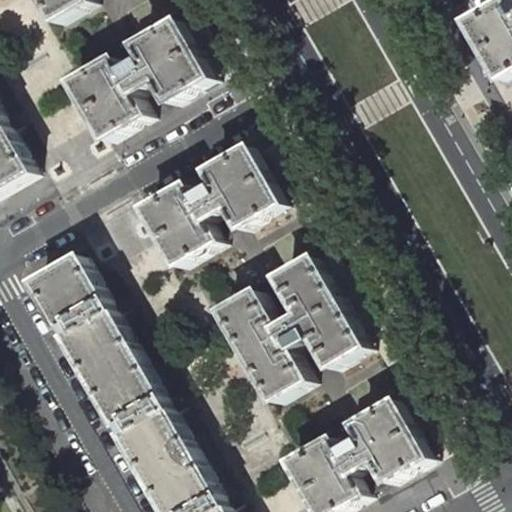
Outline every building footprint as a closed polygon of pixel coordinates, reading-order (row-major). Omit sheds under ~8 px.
[(51,0),(66,26),(103,5),(99,0),(51,0)] [(511,11),(511,12),(501,19),(498,14),(478,26),(511,84),(511,5),(510,7),(511,11)] [(224,83),(191,24),(171,35),(174,40),(162,47),(159,42),(148,49),(151,55),(130,68),(138,82),(148,98),(169,86),(181,107),(193,101),(190,95),(202,89),(205,94),(224,83)] [(103,74),(83,86),(117,144),(137,133),(134,128),(145,121),(149,126),(160,120),(148,98),(138,82),(130,68),(126,61),(115,68),(118,73),(106,80),(103,74)] [(0,200),(44,176),(34,159),(29,162),(22,150),(27,147),(18,132),(11,119),(2,104),(0,105),(0,200)] [(19,114),(11,119),(18,132),(27,127),(19,114)] [(277,220),(297,208),(263,150),(244,161),(247,166),(235,173),(232,168),(218,176),(226,189),(206,200),(226,235),(248,222),(254,233),(265,227),(262,221),(274,214),(277,220)] [(175,201),(156,212),(189,270),(209,259),(206,254),(218,247),(221,252),(232,246),(226,235),(206,200),(199,187),(187,194),(190,199),(178,206),(175,201)] [(101,275),(92,259),(45,286),(54,302),(59,299),(67,311),(61,314),(71,331),(73,330),(79,339),(77,341),(86,357),(92,354),(99,367),(94,370),(111,399),(116,397),(123,409),(118,412),(128,429),(130,428),(135,437),(133,438),(143,455),(148,452),(155,465),(150,468),(167,497),(172,494),(180,507),(175,510),(175,511),(238,511),(230,498),(221,483),(216,486),(209,473),(214,470),(197,441),(192,444),(185,431),(190,428),(181,413),(174,400),(165,385),(160,388),(152,376),(158,373),(141,343),(135,346),(128,333),(133,330),(125,316),(117,303),(108,287),(103,290),(96,278),(101,275)] [(379,351),(327,260),(290,281),(304,305),(283,318),(304,355),(326,342),(343,372),(379,351)] [(269,293),(233,314),(242,329),(247,326),(255,340),(249,343),(268,376),(273,373),(281,387),(276,390),(285,405),(321,384),(304,355),(283,318),(269,293)] [(126,298),(117,303),(125,316),(133,311),(126,298)] [(182,395),(174,400),(181,413),(190,408),(182,395)] [(443,462),(409,403),(366,428),(374,441),(352,453),(372,489),(394,476),(400,487),(411,480),(408,475),(420,468),(423,473),(443,462)] [(321,454),(301,465),(328,511),(354,511),(352,507),(364,500),(367,505),(378,499),(372,489),(352,453),(344,440),(333,447),(336,452),(324,459),(321,454)] [(239,493),(230,498),(238,511),(246,506),(239,493)]
